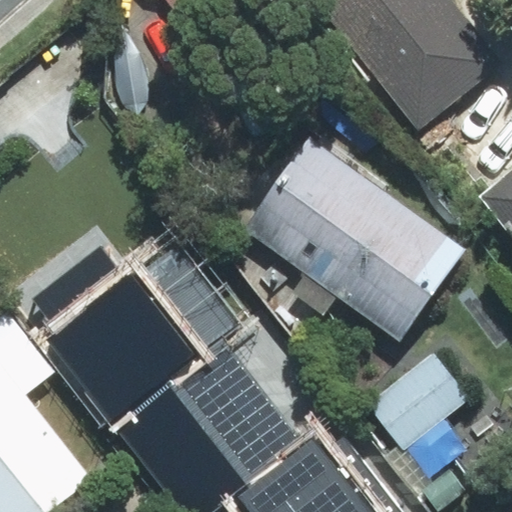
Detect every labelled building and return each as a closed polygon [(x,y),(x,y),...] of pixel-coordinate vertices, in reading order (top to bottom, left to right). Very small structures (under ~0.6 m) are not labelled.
[(109,255),(125,241),(102,214),(123,195),(77,141),(0,206),(0,297),(25,327),(35,318),(109,255)] [(455,257),(300,147),(235,239),(390,349),(455,257)] [(480,223),(511,262),(511,172),(468,208),(480,223)] [(469,397),(430,354),(362,413),(401,457),(469,397)] [(0,511),(47,511),(84,483),(0,377),(0,511)]
